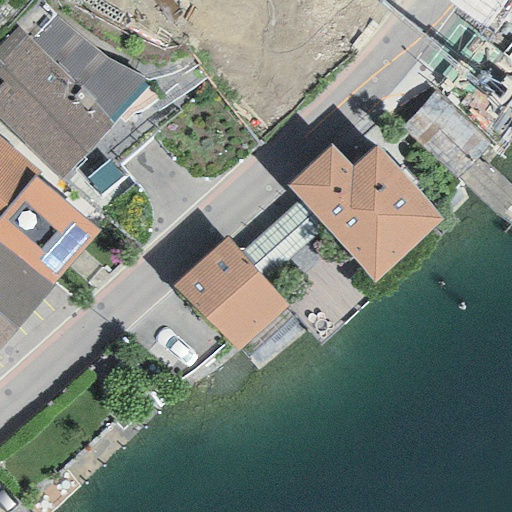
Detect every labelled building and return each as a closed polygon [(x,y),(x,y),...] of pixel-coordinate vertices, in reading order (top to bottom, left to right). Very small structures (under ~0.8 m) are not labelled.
[(17,28),(0,45),(0,119),(58,181),(149,84),(106,59),(57,17),(33,43),(17,28)] [(511,62),(511,43),(503,54),(511,62)] [(0,243),(52,284),(99,232),(35,178),(39,173),(0,139),(0,243)] [(372,284),(440,218),(377,148),(351,170),(331,146),(287,187),(372,284)] [(226,237),(171,286),(238,350),(287,307),(226,237)] [(0,349),(17,328),(52,284),(0,243),(0,349)]
